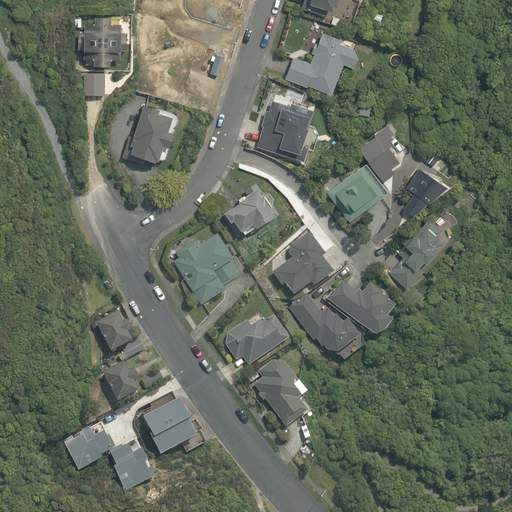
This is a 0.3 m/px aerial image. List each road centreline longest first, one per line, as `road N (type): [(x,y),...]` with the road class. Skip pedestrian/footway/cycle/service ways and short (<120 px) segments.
road 1 (residential): [(117,240),(182,355),(305,511)]
road 2 (residential): [(224,144),(274,167),(366,260)]
road 3 (residential): [(270,0),(224,144)]
road 4 (residential): [(224,144),(177,211),(117,240)]
